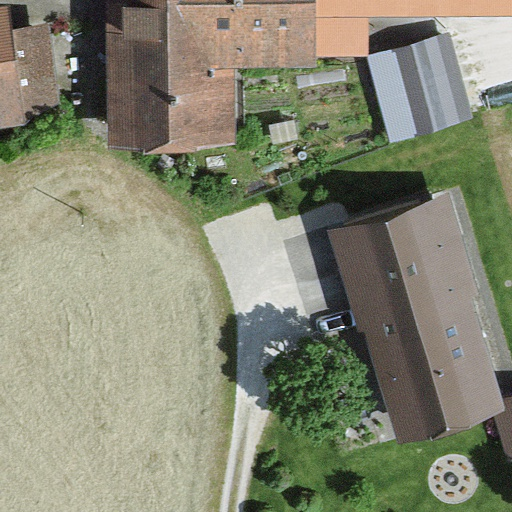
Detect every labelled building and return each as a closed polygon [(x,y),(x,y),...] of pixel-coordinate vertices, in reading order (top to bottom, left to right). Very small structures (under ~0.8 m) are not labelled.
[(511,0),(108,0),(110,145),(239,143),(239,69),(317,68),(317,57),(371,57),(370,22),(511,20),(511,0)] [(0,129),(62,121),(48,24),(13,29),(10,5),(0,6),(0,129)] [(450,37),(367,59),(390,141),(473,118),(450,37)] [(325,234),(393,448),(488,418),(506,412),(501,399),(469,298),(481,295),(450,195),(325,234)] [(511,464),(511,394),(501,399),(506,412),(488,418),(506,467),(511,464)]
